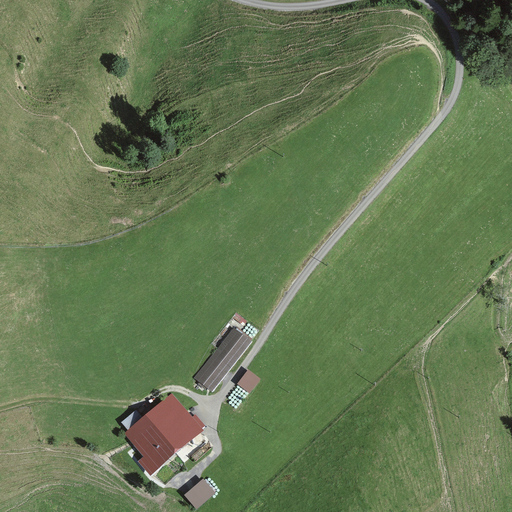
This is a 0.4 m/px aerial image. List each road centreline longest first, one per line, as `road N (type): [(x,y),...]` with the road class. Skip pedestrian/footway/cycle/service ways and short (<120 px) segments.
road 1 (track): [(186,480),(215,448),(212,408),(328,245),(455,92),(456,41),(425,0)]
road 2 (track): [(0,408),(46,398),(140,402),(167,389),(212,408)]
